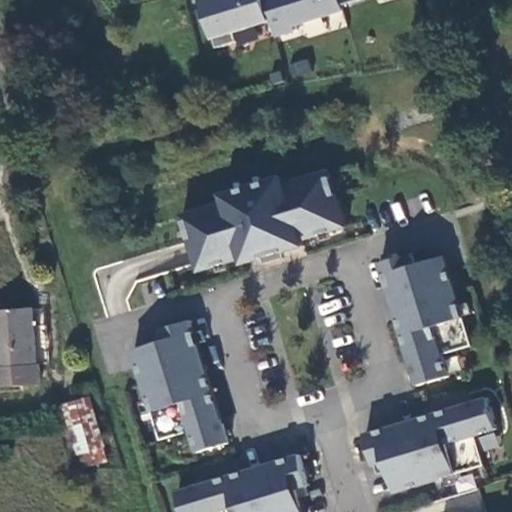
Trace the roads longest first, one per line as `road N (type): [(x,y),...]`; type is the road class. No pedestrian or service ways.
road 1 (residential): [(223,296),(265,427),(329,406)]
road 2 (residential): [(329,406),(387,388),(345,258)]
road 3 (residential): [(121,365),(111,331),(223,296)]
road 4 (residential): [(223,296),(345,258)]
